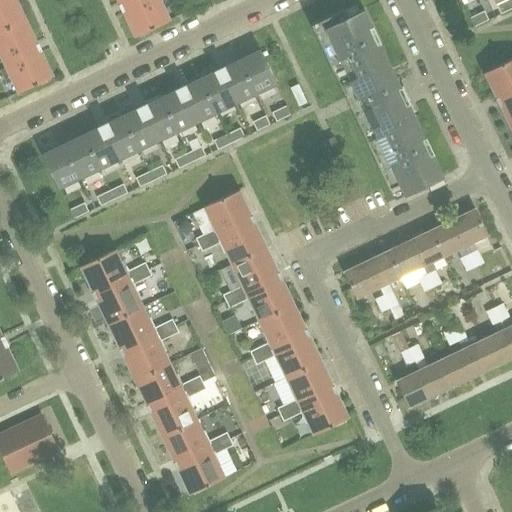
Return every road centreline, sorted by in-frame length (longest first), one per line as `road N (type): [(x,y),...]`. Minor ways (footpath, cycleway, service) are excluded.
road 1 (residential): [(411,482),(312,264),(489,175)]
road 2 (residential): [(0,129),(271,0)]
road 3 (residential): [(489,175),(405,0)]
road 4 (residential): [(79,373),(0,205)]
road 5 (residential): [(143,511),(79,373)]
